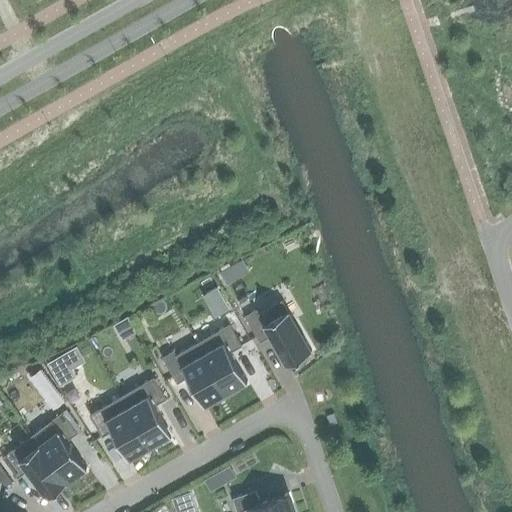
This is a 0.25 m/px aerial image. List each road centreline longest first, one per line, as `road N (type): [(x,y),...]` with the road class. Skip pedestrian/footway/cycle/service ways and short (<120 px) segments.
road 1 (residential): [(103,511),(281,408),(300,415),(333,511)]
road 2 (tertiary): [(0,108),(190,0)]
road 3 (tertiary): [(137,0),(0,76)]
